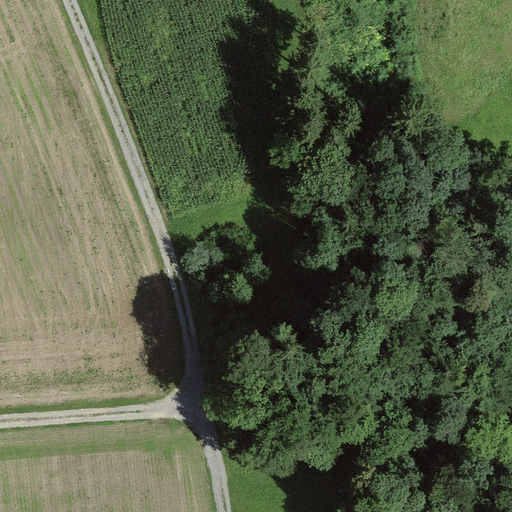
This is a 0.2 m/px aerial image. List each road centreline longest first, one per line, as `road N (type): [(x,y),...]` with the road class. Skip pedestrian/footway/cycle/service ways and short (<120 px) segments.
road 1 (track): [(62,0),(172,278),(222,511)]
road 2 (track): [(0,426),(203,410)]
